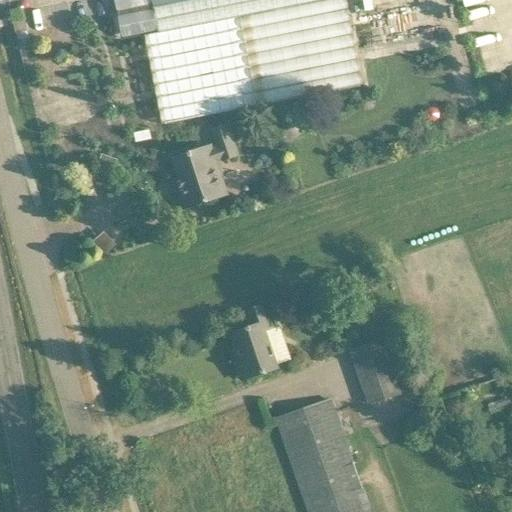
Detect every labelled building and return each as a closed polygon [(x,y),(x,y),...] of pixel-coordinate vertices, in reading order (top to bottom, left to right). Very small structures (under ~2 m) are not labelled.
[(152,0),(158,32),(145,35),(162,124),(363,85),(346,0),(152,0)] [(48,58),(57,81),(68,76),(58,54),(48,58)] [(45,122),(95,104),(89,88),(39,106),(45,122)] [(132,111),(92,137),(102,152),(142,126),(132,111)] [(68,121),(78,160),(95,156),(85,117),(68,121)] [(238,155),(228,124),(213,129),(219,147),(207,151),(206,147),(173,158),(182,186),(177,187),(184,208),(222,196),(211,162),(222,158),(223,160),(238,155)] [(148,130),(137,132),(139,141),(150,139),(148,130)] [(235,359),(242,380),(278,368),(265,331),(272,328),(264,305),(246,311),(251,326),(230,333),(239,358),(235,359)] [(383,338),(350,350),(355,365),(368,404),(369,405),(402,392),(388,353),(383,338)] [(436,398),(422,403),(427,415),(440,410),(436,398)] [(310,511),(369,511),(331,400),(278,418),(310,511)] [(497,401),(487,404),(489,411),(499,408),(497,401)]
